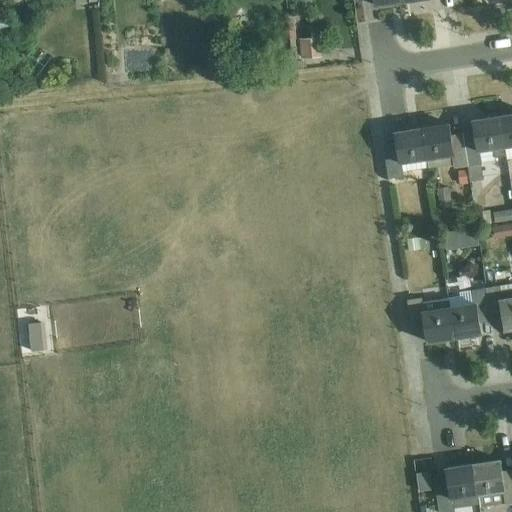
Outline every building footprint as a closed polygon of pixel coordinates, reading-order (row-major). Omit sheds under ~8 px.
[(295,17),(287,18),(289,40),(297,40),(295,17)] [(321,37),(299,39),(301,59),(323,58),(321,37)] [(214,112),(182,117),(184,126),(215,121),(214,112)] [(511,115),(500,117),(506,156),(507,160),(511,159),(511,115)] [(495,158),(506,156),(500,117),(474,121),(473,121),(475,133),(463,135),(468,167),(470,183),(483,181),(481,164),(496,161),(495,158)] [(468,167),(463,135),(451,137),(449,124),(448,124),(448,125),(422,129),(429,169),(454,165),(454,169),(468,167)] [(403,172),(429,169),(422,129),(396,133),(396,132),(395,133),(397,145),(385,147),(390,179),(404,177),(403,172)] [(36,139),(19,140),(20,166),(36,166),(36,139)] [(461,225),(460,213),(447,214),(446,208),(452,207),(449,188),(437,190),(439,208),(436,208),(439,228),(461,225)] [(511,220),(511,210),(494,213),(496,223),(511,220)] [(492,224),(490,211),(475,213),(477,226),(492,224)] [(511,225),(492,229),(493,240),(511,236),(511,225)] [(476,229),(444,233),(447,252),(478,246),(476,229)] [(427,249),(425,237),(413,239),(415,252),(427,249)] [(46,253),(30,254),(31,284),(47,283),(46,253)] [(511,329),(511,284),(503,286),(500,271),(484,274),(486,288),(491,321),(503,319),(505,331),(506,331),(511,329)] [(479,323),(491,321),(486,288),(459,293),(460,297),(448,299),(454,338),(480,335),(481,335),(479,323)] [(454,338),(448,299),(423,304),(422,298),(408,300),(413,333),(425,331),(427,343),(429,343),(428,342),(454,338)] [(511,504),(511,471),(503,473),(501,460),(499,461),(473,465),(480,505),(480,509),(511,504)] [(454,511),(454,509),(480,505),(473,465),(448,469),(446,469),(448,481),(437,483),(441,511),(454,511)] [(430,483),(428,472),(415,473),(417,485),(430,483)]
